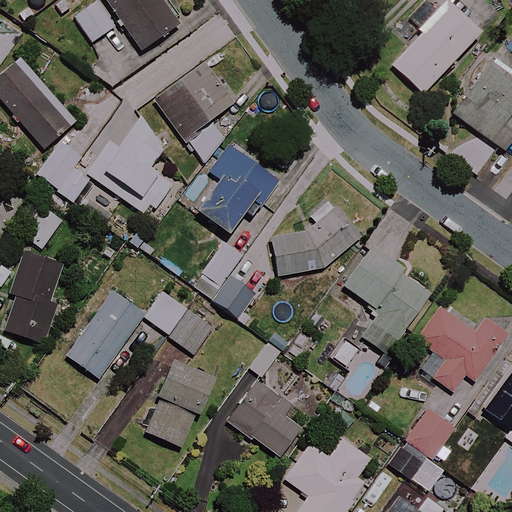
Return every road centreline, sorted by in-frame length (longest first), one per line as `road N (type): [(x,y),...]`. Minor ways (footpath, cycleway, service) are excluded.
road 1 (residential): [(511,248),(345,128),(253,0)]
road 2 (tertiary): [(0,440),(100,511)]
